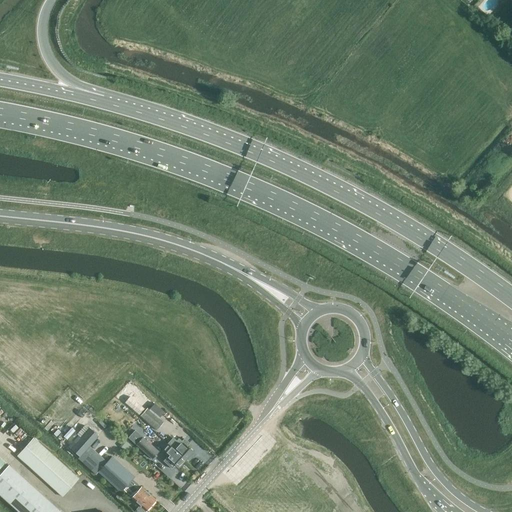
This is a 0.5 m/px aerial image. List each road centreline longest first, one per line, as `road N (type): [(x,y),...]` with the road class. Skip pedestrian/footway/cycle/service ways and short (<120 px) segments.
road 1 (trunk): [(0,115),(90,134),(235,182),(337,228),(511,344)]
road 2 (trunk): [(511,299),(442,248),(298,169),(103,98)]
road 3 (secondary): [(267,287),(155,238),(0,216)]
road 4 (secondary): [(486,511),(445,482),(363,355)]
road 5 (secondary): [(349,370),(444,511)]
road 6 (tertiary): [(181,511),(286,393)]
road 7 (trunk): [(103,98),(61,75),(45,52),(40,33),(52,0)]
